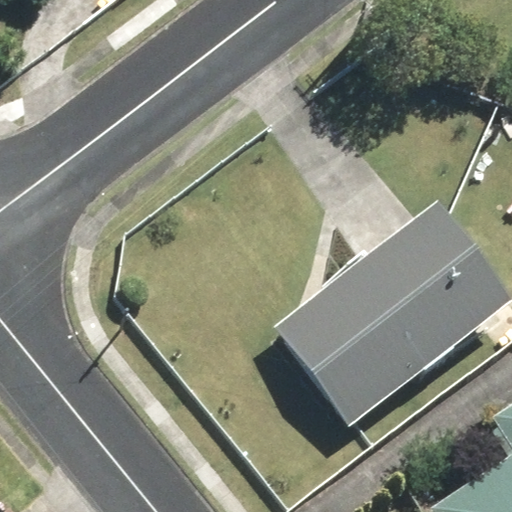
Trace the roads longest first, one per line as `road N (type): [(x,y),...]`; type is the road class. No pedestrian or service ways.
road 1 (residential): [(0,199),(271,0)]
road 2 (residential): [(0,306),(156,511)]
